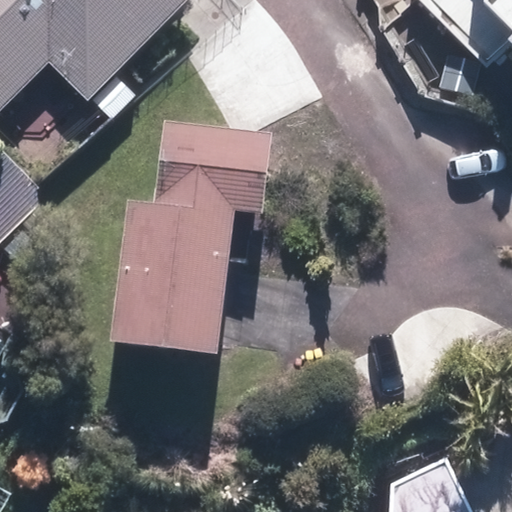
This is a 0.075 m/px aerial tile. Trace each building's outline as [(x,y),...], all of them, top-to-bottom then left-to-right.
[(201,0),(0,0),(0,110),(7,117),(63,60),(103,99),(201,0)] [(511,0),(409,0),(483,74),(511,46),(511,0)] [(133,338),(245,350),(260,206),(289,209),(296,143),(178,130),(171,197),(148,195),(133,338)] [(36,223),(53,205),(12,166),(0,178),(0,242),(26,267),(53,239),(36,223)] [(0,390),(32,330),(0,312),(0,390)] [(489,511),(461,453),(388,487),(399,511),(489,511)]
